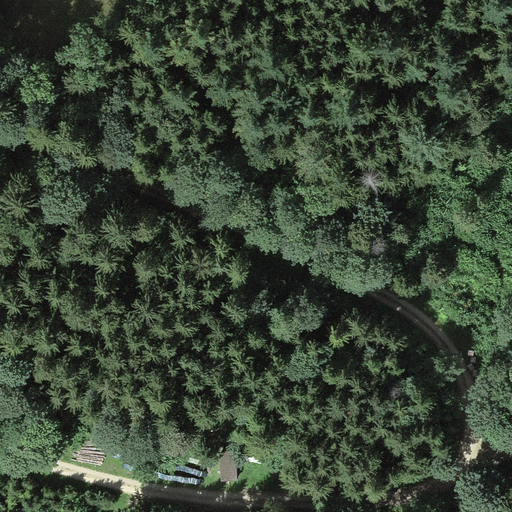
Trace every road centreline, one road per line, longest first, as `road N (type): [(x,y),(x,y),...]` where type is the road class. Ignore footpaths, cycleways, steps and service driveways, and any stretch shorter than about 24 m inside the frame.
road 1 (track): [(461,464),(469,432),(465,391),(442,348),(417,324),(327,272),(0,135)]
road 2 (track): [(140,490),(400,499),(424,495),(461,464),(511,453)]
road 3 (track): [(0,455),(140,490)]
